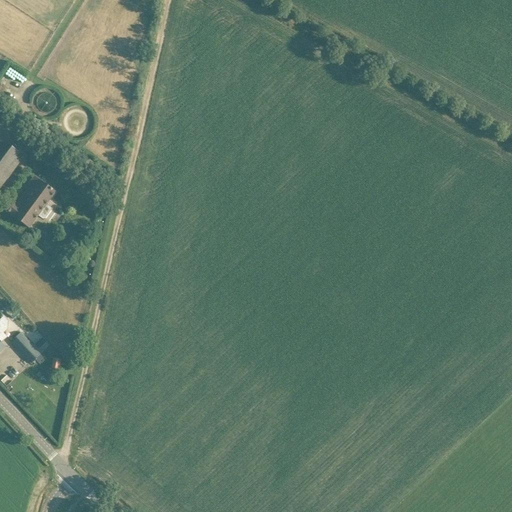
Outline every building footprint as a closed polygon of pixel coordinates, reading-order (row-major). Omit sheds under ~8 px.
[(12,72),(7,86),(16,89),(21,76),(12,72)] [(0,187),(20,161),(21,159),(18,157),(20,154),(13,149),(0,138),(0,187)] [(11,201),(4,210),(29,228),(38,216),(42,219),(46,219),(51,211),(51,208),(46,204),(56,192),(35,176),(25,189),(26,189),(15,204),(11,201)] [(9,314),(13,319),(19,313),(15,309),(9,314)] [(27,321),(23,325),(28,331),(32,327),(27,321)] [(31,364),(41,355),(21,333),(10,342),(31,364)] [(41,355),(35,360),(38,363),(44,358),(41,355)] [(58,370),(61,360),(53,358),(51,368),(58,370)]
